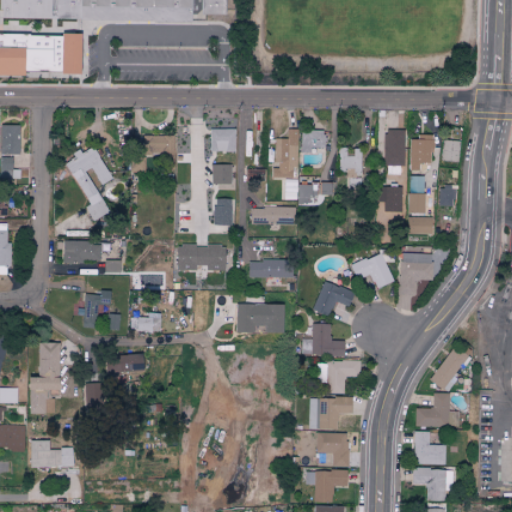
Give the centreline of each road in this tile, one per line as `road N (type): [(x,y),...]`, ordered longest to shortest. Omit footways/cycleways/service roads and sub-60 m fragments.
road 1 (residential): [(0,102),(511,106)]
road 2 (tertiary): [(382,511),(385,424),(403,366),(482,255),(496,106)]
road 3 (residential): [(38,298),(44,102)]
